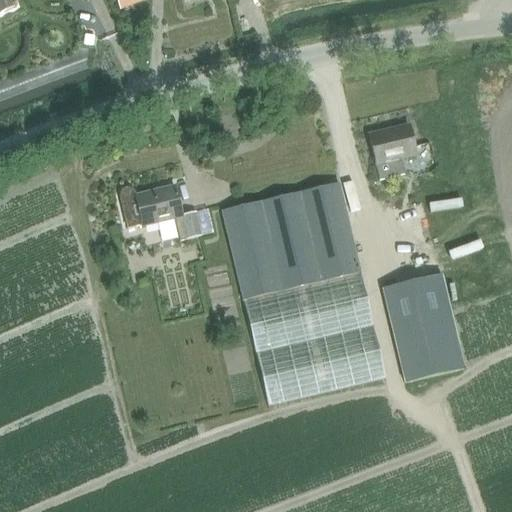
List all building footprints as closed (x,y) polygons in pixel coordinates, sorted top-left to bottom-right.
[(0,0),(0,14),(13,9),(16,8),(14,4),(12,0),(0,0)] [(408,127),(368,136),(379,182),(404,176),(400,160),(415,157),(408,127)] [(242,302),(359,273),(336,183),(219,213),(242,302)] [(174,188),(136,197),(135,195),(133,191),(129,189),(125,189),(121,191),(119,195),(119,199),(126,230),(141,226),(141,227),(174,219),(179,242),(201,237),(195,214),(181,217),(174,188)] [(384,379),(359,273),(242,302),(267,408),(384,379)] [(442,277),(381,292),(404,386),(464,372),(442,277)]
